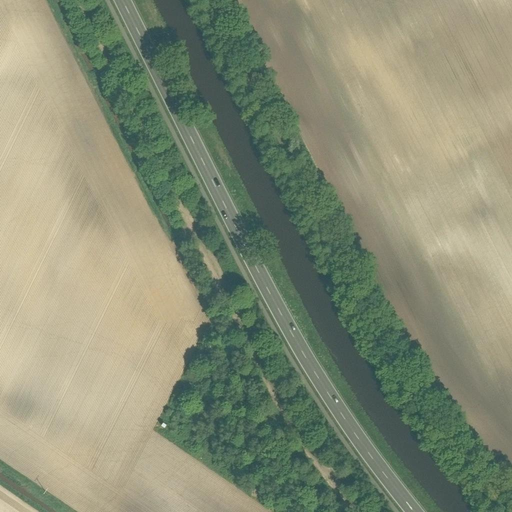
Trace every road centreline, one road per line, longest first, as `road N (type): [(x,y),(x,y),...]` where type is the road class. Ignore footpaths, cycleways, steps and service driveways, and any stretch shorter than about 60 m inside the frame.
road 1 (primary): [(121,0),(309,365),(413,511)]
road 2 (track): [(356,511),(253,355),(75,0)]
